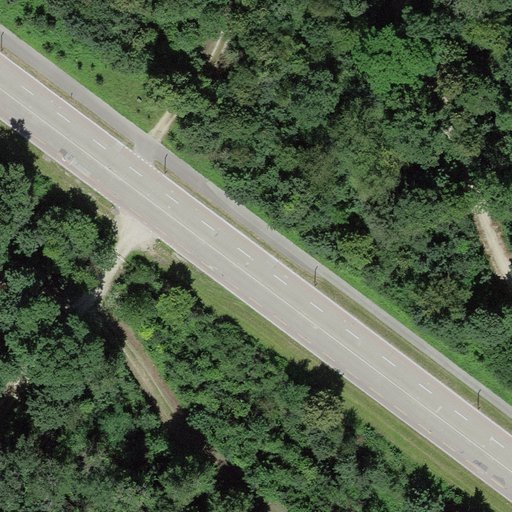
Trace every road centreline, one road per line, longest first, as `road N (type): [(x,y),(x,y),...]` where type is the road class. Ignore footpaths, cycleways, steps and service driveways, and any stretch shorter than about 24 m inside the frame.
road 1 (primary): [(511,450),(0,68)]
road 2 (primary): [(0,104),(511,486)]
road 3 (track): [(0,277),(103,321),(177,428),(267,511)]
road 4 (track): [(397,0),(511,267)]
road 5 (track): [(146,178),(117,257),(0,416)]
road 6 (track): [(146,178),(164,124),(229,29),(237,0)]
